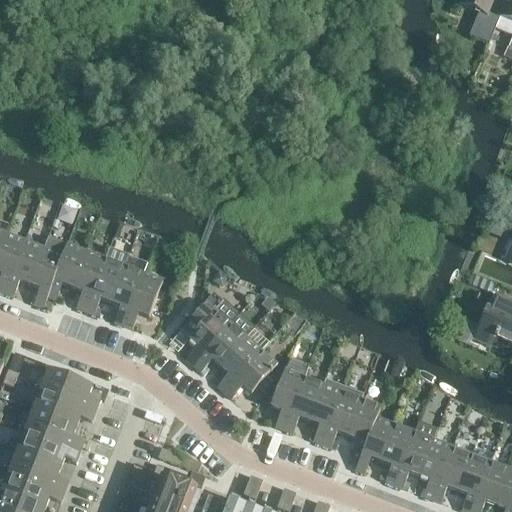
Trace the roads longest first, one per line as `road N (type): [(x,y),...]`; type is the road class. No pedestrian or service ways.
road 1 (unclassified): [(147,382),(235,455),(381,511)]
road 2 (unclassified): [(0,324),(147,382)]
road 3 (residential): [(99,511),(147,382)]
